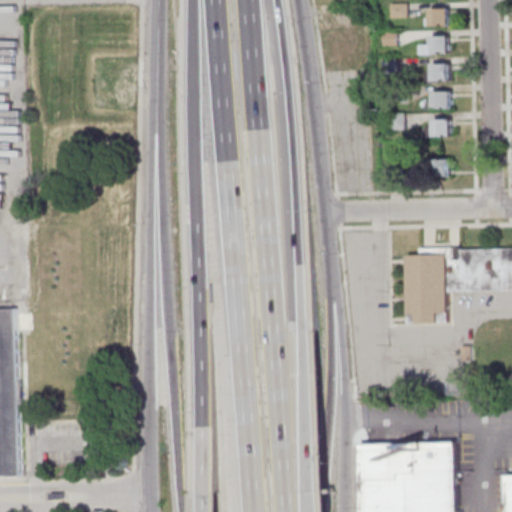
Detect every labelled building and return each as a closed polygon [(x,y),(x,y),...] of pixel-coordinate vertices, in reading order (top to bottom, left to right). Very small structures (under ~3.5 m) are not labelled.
[(395,5),(410,5),(411,19),(395,19),(395,5)] [(428,20),(434,19),(434,12),(452,11),(453,27),(429,27),(428,20)] [(387,33),(400,32),(401,47),(388,47),(387,33)] [(426,47),(435,47),(435,39),(452,38),(452,55),(426,56),(426,47)] [(386,61),(400,61),(400,74),(386,75),(386,61)] [(436,66),(453,66),(454,83),(437,83),(436,66)] [(392,88),(408,88),(409,103),(392,104),(392,88)] [(454,94),(455,111),(430,112),(430,103),(436,103),(436,94),(454,94)] [(408,130),(392,131),(392,115),(408,115),(408,130)] [(455,122),(455,137),(427,138),(427,129),(437,129),(437,122),(455,122)] [(435,163),(452,162),(452,178),(436,179),(435,163)] [(390,170),(405,169),(405,186),(390,187),(390,170)] [(31,224),(33,392),(92,391),(91,349),(104,349),(104,306),(89,306),(88,223),(31,224)] [(463,252),(511,251),(511,292),(452,294),(453,325),(412,326),(411,258),(423,257),(423,250),(463,250),(463,252)] [(0,310),(20,310),(25,478),(0,478),(0,310)] [(460,445),(461,511),(368,511),(367,447),(460,445)]
